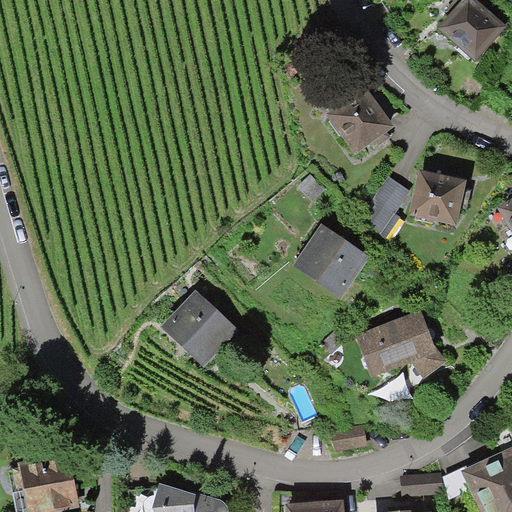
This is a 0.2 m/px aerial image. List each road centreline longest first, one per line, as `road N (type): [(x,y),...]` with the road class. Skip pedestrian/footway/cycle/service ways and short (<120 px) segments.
road 1 (residential): [(0,212),(59,364),(111,418),(188,445),(299,472),(376,465),(467,412),(511,353)]
road 2 (residential): [(511,141),(442,107),(397,71),(348,0)]
